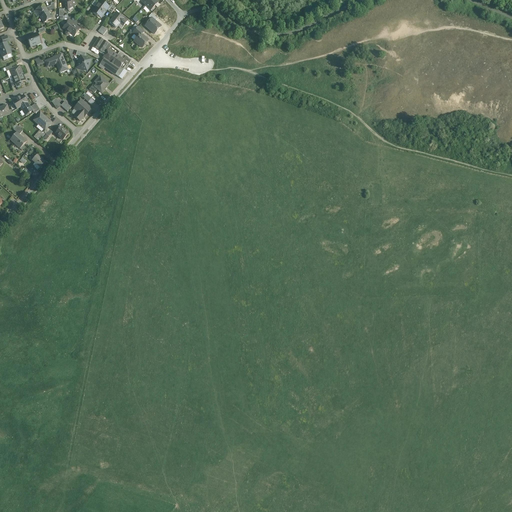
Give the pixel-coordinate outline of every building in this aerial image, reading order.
[(73,0),(64,0),(62,1),(68,10),(76,5),(73,0)] [(156,0),(151,0),(145,7),(151,12),(159,3),(156,0)] [(100,1),(92,12),(100,18),(106,10),(109,7),(100,1)] [(51,6),(47,8),(46,8),(48,12),(55,10),(54,3),(51,4),(51,6)] [(115,8),(111,4),(109,7),(106,10),(111,14),(115,8)] [(44,5),(35,10),(40,17),(48,12),(46,8),(44,5)] [(48,12),(40,17),(43,24),(52,19),(48,12)] [(127,22),(116,12),(112,17),(113,18),(110,23),(116,28),(119,24),(123,27),(127,22)] [(151,19),(145,26),(154,35),(162,27),(155,21),(157,19),(152,14),(149,18),(151,19)] [(73,24),(69,21),(63,29),(67,32),(65,33),(66,35),(67,36),(69,36),(70,34),(74,37),(80,29),(73,24)] [(107,30),(102,26),(98,31),(103,35),(107,30)] [(144,32),(138,27),(135,30),(141,35),(144,32)] [(141,35),(135,30),(133,33),(132,33),(137,37),(134,41),(142,48),(148,41),(141,35)] [(37,34),(32,36),(33,37),(27,39),(30,48),(41,43),(37,34)] [(111,46),(99,38),(93,47),(104,55),(108,49),(111,46)] [(3,44),(0,45),(0,51),(3,58),(11,55),(7,43),(3,44)] [(117,55),(108,49),(104,55),(102,58),(103,59),(99,66),(122,81),(128,72),(123,69),(125,66),(123,64),(125,61),(123,59),(117,55)] [(68,70),(62,55),(45,61),(48,69),(47,67),(56,63),(59,73),(68,70)] [(84,57),(81,56),(81,57),(77,66),(80,67),(79,69),(84,71),(85,69),(87,70),(91,60),(84,57)] [(131,61),(125,57),(123,59),(125,61),(123,64),(125,66),(127,67),(131,61)] [(12,69),(9,70),(9,71),(12,78),(22,74),(20,66),(12,69)] [(22,74),(12,78),(13,81),(15,85),(25,81),(22,74)] [(100,77),(96,81),(98,83),(94,87),(97,90),(101,94),(109,85),(100,77)] [(23,95),(12,102),(17,109),(27,103),(28,103),(23,95)] [(91,99),(87,95),(83,99),(88,103),(91,99)] [(56,109),(60,106),(56,99),(51,102),(56,109)] [(91,110),(81,101),(74,109),(78,112),(74,116),(80,121),(83,117),(84,118),(91,110)] [(71,108),(65,102),(60,106),(67,112),(71,108)] [(27,103),(20,108),(25,116),(32,111),(33,111),(30,107),(27,103)] [(36,104),(30,107),(33,111),(32,111),(34,114),(39,110),(36,105),(37,105),(36,104)] [(7,106),(0,108),(0,118),(10,115),(7,106)] [(52,123),(40,113),(34,120),(39,125),(40,124),(44,128),(43,129),(45,131),(48,128),(52,123)] [(18,126),(14,131),(17,133),(19,135),(23,130),(18,126)] [(68,134),(61,127),(55,134),(63,140),(68,134)] [(39,131),(34,137),(39,142),(45,134),(43,132),(42,133),(39,131)] [(19,135),(17,133),(10,140),(20,149),(26,142),(19,135)] [(45,162),(37,155),(35,157),(32,160),(32,161),(40,167),(45,162)]
